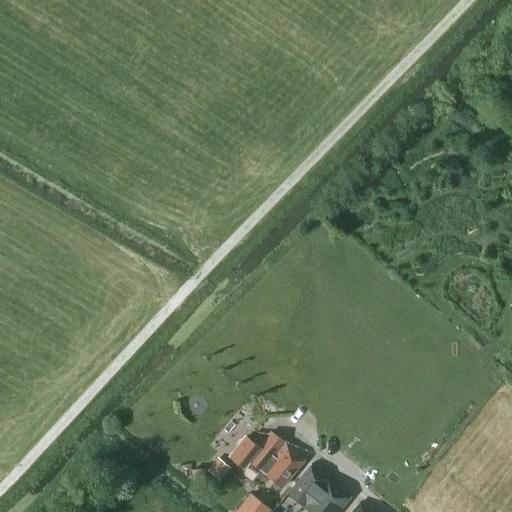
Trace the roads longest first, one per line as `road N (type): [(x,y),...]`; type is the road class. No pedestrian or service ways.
road 1 (track): [(0,489),(467,0)]
road 2 (residential): [(390,511),(287,427)]
